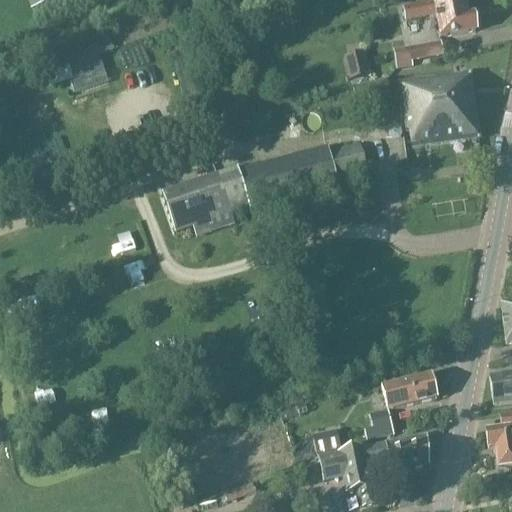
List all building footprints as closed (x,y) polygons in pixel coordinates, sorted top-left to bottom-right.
[(464,0),(444,0),(431,2),(432,5),(402,10),(404,24),(434,19),(438,41),(475,34),(472,17),(467,18),(464,0)] [(405,51),(407,65),(443,59),(440,44),(405,51)] [(343,60),(349,83),(370,77),(364,54),(343,60)] [(405,121),(473,111),(468,75),(399,85),(399,89),(387,90),(386,83),(353,90),(356,111),(389,104),(389,108),(402,106),(405,121)] [(473,111),(405,121),(409,150),(411,149),(411,152),(477,142),(473,111)] [(328,154),(327,151),(242,173),(252,211),(337,189),(336,183),(366,175),(358,146),(328,154)] [(161,197),(174,236),(250,210),(236,171),(161,197)] [(229,280),(241,281),(242,264),(230,263),(229,280)] [(8,289),(26,280),(21,270),(3,280),(8,289)] [(9,302),(15,319),(30,313),(23,296),(9,302)] [(511,303),(499,305),(503,338),(504,348),(511,346),(511,303)] [(30,392),(41,376),(31,369),(20,385),(30,392)] [(492,408),(511,405),(511,375),(488,379),(492,408)] [(431,379),(389,389),(395,411),(403,409),(404,411),(437,402),(431,379)] [(388,415),(369,420),(372,433),(375,444),(394,439),(388,415)] [(485,434),(487,452),(492,451),(496,472),(511,469),(511,415),(498,418),(500,432),(485,434)] [(312,439),(316,457),(341,452),(337,433),(312,439)] [(376,507),(367,469),(377,467),(378,471),(380,474),(383,476),(387,477),(391,476),(429,468),(427,438),(363,451),(362,451),(318,461),(324,485),(343,481),(347,496),(356,494),(360,511),(376,507)] [(335,511),(342,508),(328,484),(313,493),(324,511),(335,511)]
